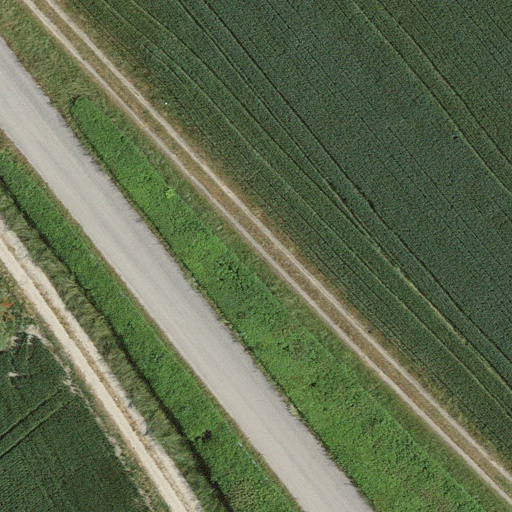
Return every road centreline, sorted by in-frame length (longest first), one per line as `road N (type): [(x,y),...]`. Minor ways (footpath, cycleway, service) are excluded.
road 1 (track): [(333,511),(0,92)]
road 2 (track): [(0,249),(186,511)]
